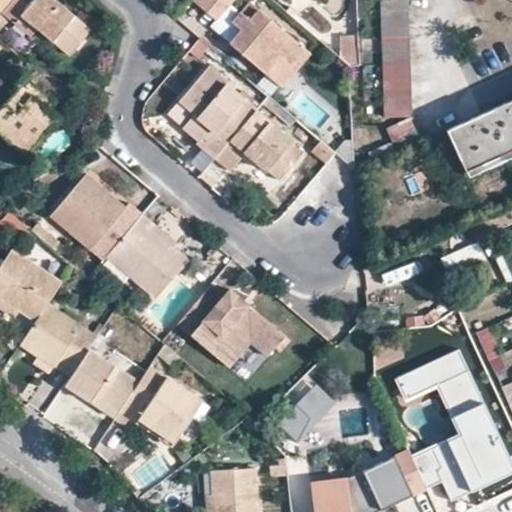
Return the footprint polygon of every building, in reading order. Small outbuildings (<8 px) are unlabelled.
[(0,0),(0,12),(10,0),(0,0)] [(71,19),(48,0),(10,0),(0,12),(0,14),(5,20),(12,26),(19,17),(34,31),(50,44),(71,19)] [(227,0),(188,0),(188,1),(210,20),(227,0)] [(248,1),(246,0),(227,0),(210,20),(205,26),(228,46),(240,31),(235,27),(231,22),(248,1)] [(396,114),(408,114),(406,24),(406,0),(376,0),(378,40),(380,115),(396,114)] [(228,46),(265,77),(278,62),(286,69),(303,49),(248,1),(231,22),(235,27),(241,20),(245,25),(240,31),(228,46)] [(19,17),(12,26),(27,38),(34,31),(19,17)] [(235,27),(240,31),(245,25),(241,20),(235,27)] [(303,49),(286,69),(278,62),(265,77),(280,89),(309,53),(303,49)] [(201,146),(214,157),(252,112),(253,110),(223,86),(225,82),(205,67),(178,99),(195,114),(181,128),(196,142),(199,139),(204,143),(201,146)] [(0,103),(0,135),(22,155),(54,118),(45,110),(39,105),(45,98),(22,78),(0,103)] [(302,91),(290,105),(320,129),(331,114),(302,91)] [(511,96),(446,127),(464,167),(511,145),(511,96)] [(39,105),(45,110),(51,103),(45,98),(39,105)] [(178,99),(165,115),(181,128),(195,114),(178,99)] [(277,178),(299,151),(252,112),(214,157),(213,158),(229,171),(239,158),(244,152),(261,165),(277,178)] [(383,126),(394,151),(419,139),(408,115),(383,126)] [(334,154),(314,138),(306,149),(325,165),(334,154)] [(244,152),(239,158),(255,171),(261,165),(244,152)] [(121,206),(116,211),(93,192),(98,188),(81,173),(47,214),(87,248),(102,230),(115,241),(138,214),(124,203),(121,206)] [(98,188),(93,192),(116,211),(121,206),(98,188)] [(185,262),(171,249),(147,230),(152,225),(138,214),(115,241),(106,250),(130,271),(127,276),(155,299),(185,262)] [(152,225),(147,230),(171,249),(175,245),(152,225)] [(511,228),(503,233),(511,253),(511,228)] [(451,277),(488,264),(480,242),(443,255),(451,277)] [(44,302),(58,281),(8,248),(0,260),(0,296),(15,306),(34,318),(44,302)] [(106,250),(102,255),(127,276),(130,271),(106,250)] [(499,256),(505,283),(511,281),(511,253),(511,254),(499,256)] [(287,339),(227,288),(220,296),(207,285),(175,322),(226,367),(248,342),(264,356),(272,347),(277,351),(287,339)] [(0,308),(10,315),(15,306),(0,296),(0,308)] [(85,348),(94,334),(44,302),(34,318),(24,335),(56,356),(51,363),(68,375),(83,352),(85,348)] [(482,326),(473,329),(479,341),(487,337),(482,326)] [(51,363),(56,356),(24,335),(19,341),(51,363)] [(451,360),(435,338),(400,364),(416,386),(451,360)] [(85,348),(83,352),(94,359),(96,355),(85,348)] [(116,411),(135,382),(96,355),(94,359),(83,352),(68,375),(65,379),(76,386),(73,390),(88,401),(92,396),(116,411)] [(134,422),(142,410),(176,432),(199,399),(148,363),(135,382),(116,411),(134,422)] [(65,379),(62,383),(73,390),(76,386),(65,379)] [(278,424),(299,443),(337,403),(317,383),(278,424)] [(92,396),(88,401),(112,418),(116,411),(92,396)] [(142,410),(134,422),(168,445),(176,432),(142,410)] [(423,487),(486,459),(468,419),(406,448),(423,487)] [(114,421),(96,452),(113,461),(131,430),(114,421)] [(375,511),(423,487),(406,448),(351,476),(312,481),(313,511),(375,511)] [(255,511),(253,466),(209,470),(210,511),(255,511)]
